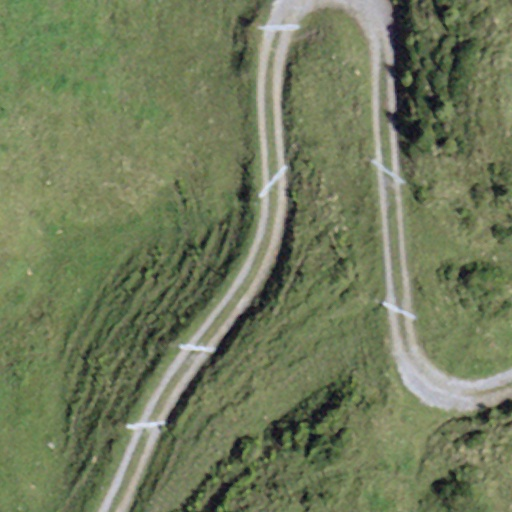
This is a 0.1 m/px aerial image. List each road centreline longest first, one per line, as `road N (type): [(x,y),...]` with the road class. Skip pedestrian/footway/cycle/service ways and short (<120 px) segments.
road 1 (track): [(112,511),(159,403),(257,270),(273,217),(269,75),(278,28),(298,0)]
road 2 (track): [(368,0),(382,23),(408,355),(433,386),(480,396),(511,384)]
